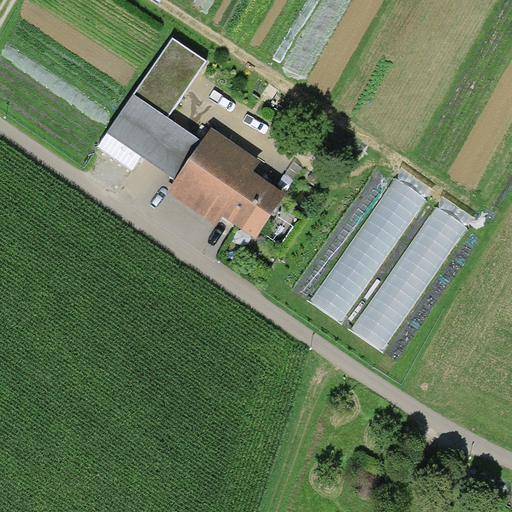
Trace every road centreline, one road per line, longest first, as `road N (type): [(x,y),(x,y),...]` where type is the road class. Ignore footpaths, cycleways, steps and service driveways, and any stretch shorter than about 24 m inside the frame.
road 1 (track): [(511,459),(433,420),(0,122)]
road 2 (track): [(150,0),(479,221)]
